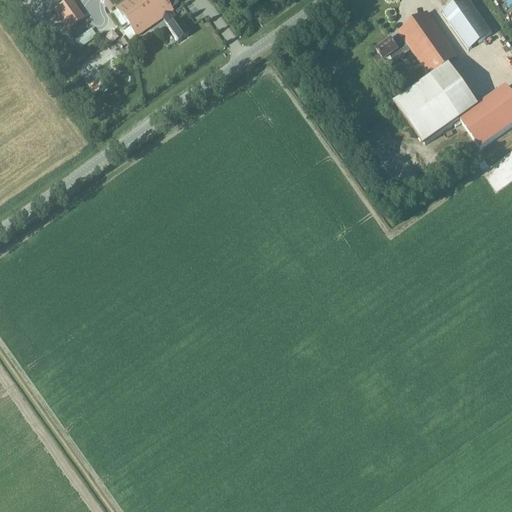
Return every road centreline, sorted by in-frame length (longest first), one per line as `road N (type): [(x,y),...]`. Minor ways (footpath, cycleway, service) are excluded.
road 1 (unclassified): [(0,231),(327,0)]
road 2 (unknown): [(424,0),(473,64),(511,72)]
